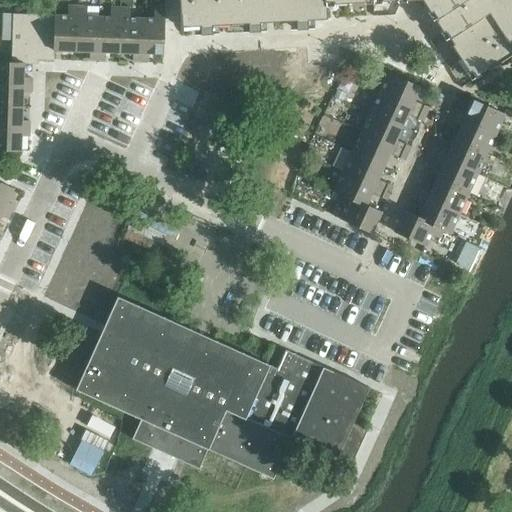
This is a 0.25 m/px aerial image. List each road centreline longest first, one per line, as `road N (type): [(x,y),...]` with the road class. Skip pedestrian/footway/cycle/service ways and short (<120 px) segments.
road 1 (residential): [(410,290),(125,165)]
road 2 (residential): [(415,35),(174,45),(160,81)]
road 3 (residential): [(0,288),(67,140)]
